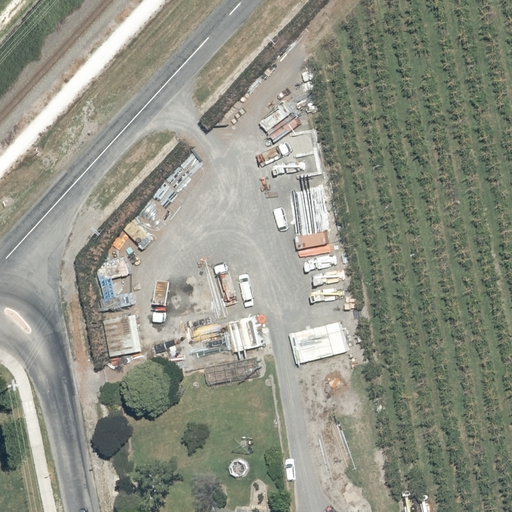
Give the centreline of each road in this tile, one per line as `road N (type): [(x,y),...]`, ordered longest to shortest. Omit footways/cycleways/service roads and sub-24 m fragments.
road 1 (unclassified): [(0,263),(242,0)]
road 2 (unclassified): [(0,309),(44,358),(80,511)]
